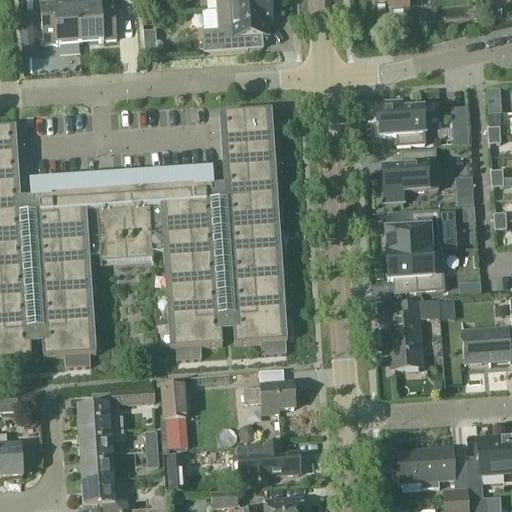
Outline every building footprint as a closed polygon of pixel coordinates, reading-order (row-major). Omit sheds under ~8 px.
[(16,0),(17,13),(26,13),(25,0),(16,0)] [(76,0),(76,1),(79,44),(102,42),(102,41),(116,40),(113,0),(76,0)] [(214,0),(215,11),(269,8),(268,0),(214,0)] [(371,0),(372,7),(388,6),(388,12),(407,11),(405,0),(371,0)] [(56,46),(79,44),(76,1),(41,3),(44,46),(56,45),(56,46)] [(269,8),(215,11),(217,33),(206,33),(202,38),(203,54),(247,51),(246,38),(267,37),(266,26),(270,26),(269,8)] [(145,58),(158,57),(157,32),(144,33),(145,58)] [(496,90),(486,91),(486,99),(496,98),(496,90)] [(427,135),(425,112),(397,114),(396,105),(381,106),(382,121),(378,121),(379,138),(427,135)] [(267,142),(269,115),(271,115),(270,113),(223,116),(229,187),(211,188),(210,176),(143,183),(113,187),(113,189),(108,190),(108,183),(98,184),(99,190),(84,191),(83,189),(30,188),(31,200),(13,201),(9,130),(0,130),(0,363),(30,362),(29,347),(41,346),(42,361),(95,357),(95,356),(89,356),(91,326),(87,327),(89,298),(85,298),(87,271),(89,271),(88,259),(99,258),(100,270),(101,270),(101,265),(151,261),(151,267),(152,267),(152,255),(162,254),(163,266),(165,266),(170,292),(166,293),(172,321),(168,321),(174,351),(168,351),(168,353),(221,349),(220,335),(232,334),(233,348),(262,347),(285,345),(286,345),(286,343),(280,344),(282,314),(278,314),(280,285),(276,286),(278,257),(274,257),(276,228),(272,228),(275,199),(270,199),(273,170),(268,171),(271,142),(267,142)] [(467,124),(455,125),(457,153),(469,152),(467,124)] [(411,180),(382,182),(384,211),(404,210),(403,201),(431,199),(430,179),(438,179),(438,165),(410,167),(411,180)] [(472,198),(456,199),(457,208),(470,208),(472,207),(472,198)] [(473,210),(462,210),(463,225),(474,225),(473,210)] [(404,236),(384,238),(385,245),(382,246),(383,259),(386,259),(386,261),(426,259),(424,235),(432,234),(431,222),(403,224),(404,236)] [(492,225),(493,233),(505,232),(504,224),(492,225)] [(426,259),(386,261),(387,285),(407,284),(408,296),(436,294),(435,282),(427,283),(426,259)] [(390,373),(421,370),(417,329),(440,327),(438,304),(397,307),(398,320),(386,321),(390,373)] [(464,367),(510,363),(507,331),(461,335),(464,367)] [(285,345),(262,347),(263,355),(285,354),(285,345)] [(200,351),(177,353),(178,361),(200,359),(200,351)] [(88,359),(66,360),(66,368),(89,367),(88,359)] [(159,421),(182,419),(180,386),(158,388),(158,392),(159,421)] [(293,411),(291,387),(258,389),(258,392),(244,393),(244,408),(259,408),(259,418),(277,417),(277,412),(293,411)] [(115,406),(158,403),(158,392),(114,395),(115,406)] [(0,402),(0,415),(18,414),(17,402),(0,402)] [(79,435),(109,433),(107,408),(77,410),(79,435)] [(80,459),(111,457),(109,433),(79,435),(80,459)] [(147,455),(159,454),(158,436),(146,436),(147,455)] [(6,439),(0,438),(0,482),(21,481),(21,479),(28,478),(26,452),(19,452),(19,449),(7,450),(6,439)] [(511,438),(510,439),(510,441),(477,443),(479,468),(464,468),(466,494),(467,504),(481,504),(479,478),(511,476),(511,438)] [(283,456),(283,446),(267,447),(267,457),(239,459),(240,480),(250,479),(251,490),(270,489),(270,479),(298,477),(296,455),(283,456)] [(452,452),(397,456),(398,487),(454,483),(455,495),(466,494),(464,468),(453,469),(452,452)] [(159,454),(147,455),(148,469),(160,468),(159,454)] [(82,484),(112,482),(111,457),(80,459),(82,484)] [(182,464),(169,465),(170,496),(183,494),(182,464)] [(112,482),(82,484),(83,508),(102,507),(102,511),(126,511),(125,481),(112,482)] [(211,511),(213,511),(239,510),(237,494),(210,497),(211,511)] [(467,511),(467,504),(466,494),(455,495),(443,496),(444,511),(467,511)] [(165,511),(165,501),(153,502),(153,511),(165,511)] [(263,511),(299,511),(299,503),(263,506),(263,511)]
